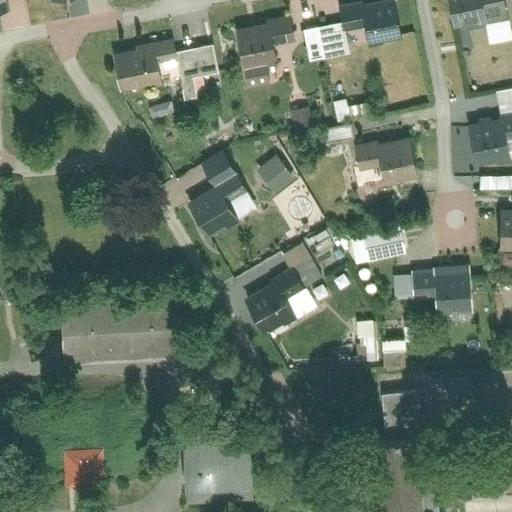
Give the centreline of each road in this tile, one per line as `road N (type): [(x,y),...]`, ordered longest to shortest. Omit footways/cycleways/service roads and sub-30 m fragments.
road 1 (residential): [(350,511),(126,155)]
road 2 (residential): [(417,0),(451,222)]
road 3 (residential): [(213,0),(56,31)]
road 4 (residential): [(126,155),(56,31)]
road 5 (residential): [(0,166),(126,155)]
